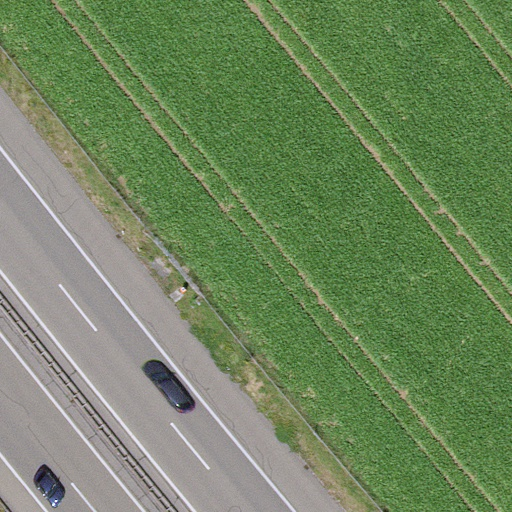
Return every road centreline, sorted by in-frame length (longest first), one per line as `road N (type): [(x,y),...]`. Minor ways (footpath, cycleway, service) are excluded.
road 1 (motorway): [(250,511),(0,203)]
road 2 (motorway): [(0,397),(94,511)]
